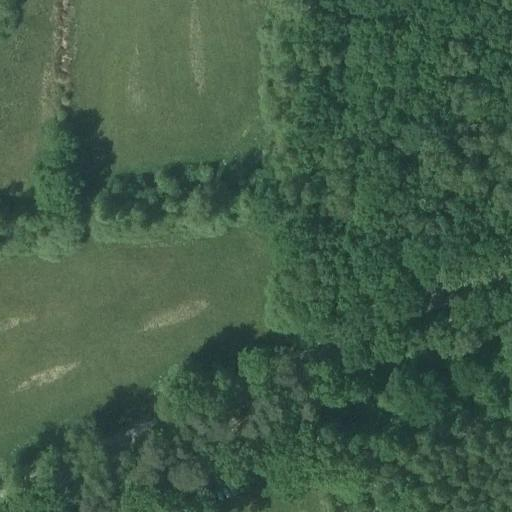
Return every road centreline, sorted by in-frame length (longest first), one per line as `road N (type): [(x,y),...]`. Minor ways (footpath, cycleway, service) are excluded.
road 1 (tertiary): [(511,264),(0,501)]
road 2 (unknown): [(374,511),(356,433),(327,411),(305,418)]
